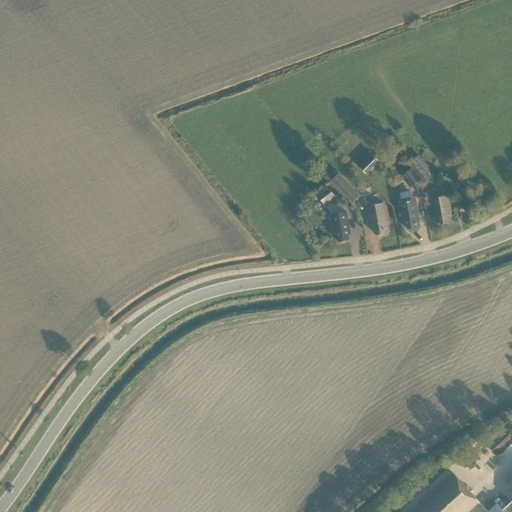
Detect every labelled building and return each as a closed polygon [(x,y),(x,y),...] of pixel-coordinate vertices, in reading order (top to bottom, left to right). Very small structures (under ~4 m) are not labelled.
[(379,162),(370,152),(357,165),(366,174),(379,162)] [(435,174),(419,155),(410,163),(426,182),(435,174)] [(414,185),(417,189),(424,184),(411,169),(401,177),(411,188),(414,185)] [(332,181),(352,203),(360,196),(340,174),(332,181)] [(335,197),(327,187),(319,193),(318,192),(312,196),(317,202),(319,199),(324,206),(335,197)] [(437,215),(439,225),(452,223),(450,216),(451,215),(448,196),(437,198),(435,189),(427,190),(429,203),(433,202),(435,214),(437,215)] [(419,222),(415,200),(415,197),(399,200),(402,220),(404,220),(405,227),(407,226),(408,230),(410,230),(411,230),(414,230),(415,229),(417,228),(416,223),(419,222)] [(388,228),(383,204),(367,207),(371,226),(372,226),(373,232),(375,232),(376,236),(379,235),(380,236),(382,235),(383,235),(385,234),(384,229),(388,228)] [(340,244),(350,241),(349,236),(352,236),(348,213),(331,216),(334,234),(338,233),(340,244)] [(511,511),(511,502),(503,511),(497,504),(488,511),(454,474),(412,511),(511,511)] [(505,494),(500,499),(506,506),(511,501),(505,494)]
